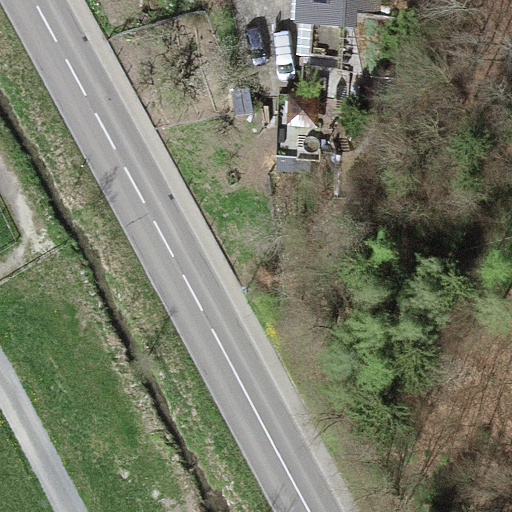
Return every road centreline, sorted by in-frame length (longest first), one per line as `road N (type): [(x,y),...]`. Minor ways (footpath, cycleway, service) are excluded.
road 1 (secondary): [(28,0),(304,511)]
road 2 (unclassified): [(0,375),(74,511)]
road 3 (track): [(0,152),(46,243),(0,267)]
